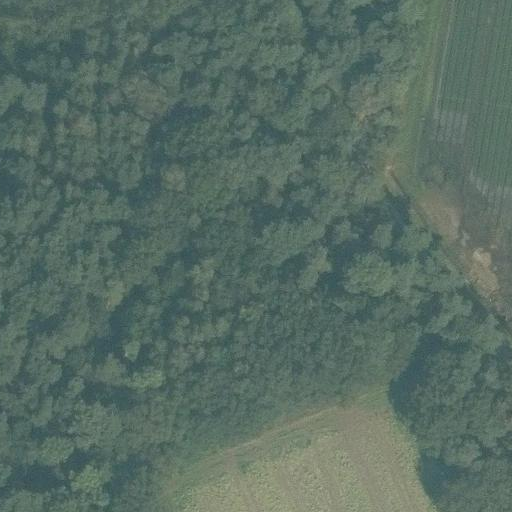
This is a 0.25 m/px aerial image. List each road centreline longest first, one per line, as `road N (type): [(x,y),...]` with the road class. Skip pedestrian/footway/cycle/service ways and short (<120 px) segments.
road 1 (unclassified): [(511,375),(311,81),(278,0)]
road 2 (track): [(68,0),(0,240)]
